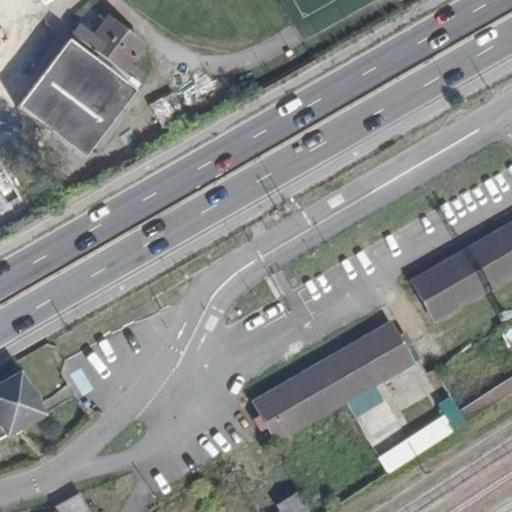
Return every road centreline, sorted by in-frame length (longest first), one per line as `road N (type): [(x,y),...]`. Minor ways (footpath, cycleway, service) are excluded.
road 1 (primary): [(0,341),(511,59)]
road 2 (primary): [(488,0),(0,279)]
road 3 (unclassified): [(167,374),(200,312),(258,251),(511,107)]
road 4 (unknown): [(187,337),(219,357),(238,355),(380,270)]
road 5 (unknown): [(380,270),(511,191)]
road 6 (unknown): [(150,511),(173,468),(167,374)]
road 7 (unknown): [(380,270),(425,332),(482,321)]
